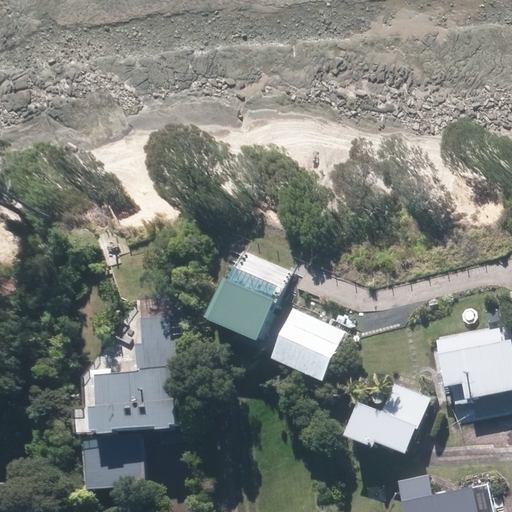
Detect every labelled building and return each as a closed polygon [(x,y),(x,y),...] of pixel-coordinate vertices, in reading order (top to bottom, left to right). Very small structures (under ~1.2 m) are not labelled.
[(81,261),(107,256),(103,236),(97,228),(83,230),(78,240),(81,261)] [(293,278),(233,252),(223,275),(232,279),(226,294),(270,314),(280,292),(285,294),(293,278)] [(306,264),(289,301),(340,325),(359,284),(322,267),(320,270),(306,264)] [(136,373),(95,377),(95,387),(97,410),(89,411),(90,433),(96,433),(154,430),(155,443),(175,441),(171,370),(178,370),(176,342),(168,343),(166,318),(139,319),(140,345),(137,345),(138,373),(136,373)] [(498,329),(436,342),(444,387),(451,386),(456,407),(468,404),(468,401),(511,393),(511,343),(511,340),(501,342),(498,329)] [(360,403),(345,438),(369,449),(372,441),(403,454),(415,426),(412,425),(424,397),(398,385),(386,413),(380,411),(362,403),(360,403)] [(473,487),(432,495),(428,476),(399,482),(404,511),(493,511),(488,485),(473,487)]
